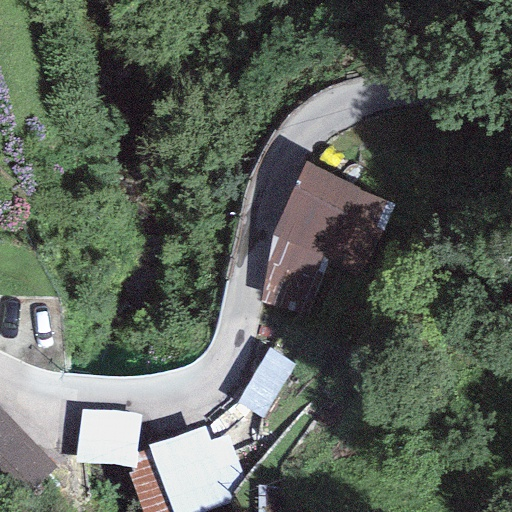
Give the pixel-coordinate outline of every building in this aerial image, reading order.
[(395,208),(305,164),(272,235),(259,302),(342,329),(368,276),(360,269),(395,208)] [(294,364),(270,349),(235,404),(260,420),(294,364)] [(137,453),(140,415),(80,410),(75,463),(131,468),(135,469),(137,453)] [(0,411),(0,499),(10,510),(54,465),(0,411)] [(205,426),(148,446),(149,450),(137,453),(135,469),(131,468),(132,472),(128,474),(142,511),(207,511),(237,500),(233,493),(245,476),(227,436),(209,442),(205,426)]
